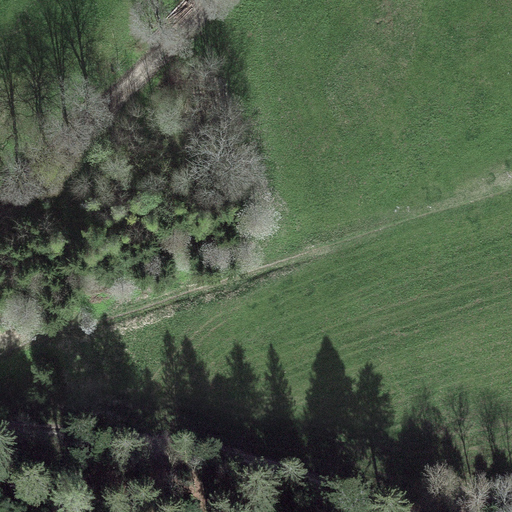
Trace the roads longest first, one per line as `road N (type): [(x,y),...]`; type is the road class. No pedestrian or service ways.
road 1 (track): [(0,432),(162,444),(392,511)]
road 2 (track): [(211,0),(0,210)]
